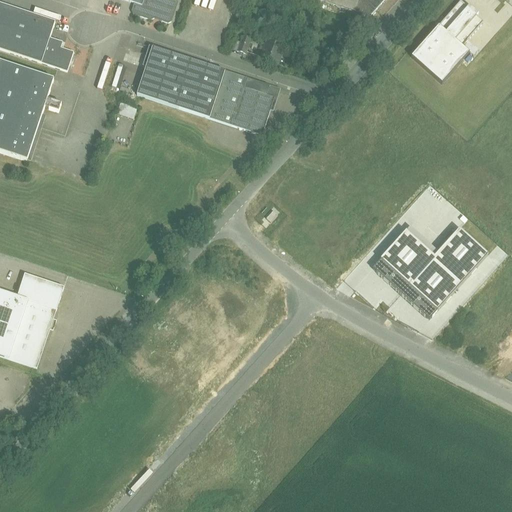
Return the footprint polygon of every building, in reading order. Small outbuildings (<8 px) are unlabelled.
[(121,0),(135,4),(132,12),(134,15),(151,21),(155,19),(155,18),(162,21),(162,22),(169,24),(172,23),(178,4),(177,1),(174,0),(121,0)] [(317,0),(318,0),(316,0),(306,0),(306,3),(353,19),(365,23),(386,0),(317,0)] [(461,2),(411,59),(442,86),(469,55),(462,48),(484,23),(477,17),(478,15),(469,7),(468,8),(461,2)] [(55,24),(0,5),(0,51),(41,65),(50,40),(55,24)] [(287,40),(276,37),(275,43),(285,46),(287,40)] [(252,41),(243,38),(238,53),(247,56),(252,41)] [(63,44),(50,40),(41,65),(67,73),(73,54),(61,50),(63,44)] [(275,43),(269,41),(263,60),(279,65),(285,46),(275,43)] [(191,61),(153,49),(137,97),(175,109),(191,61)] [(225,73),(191,61),(175,109),(210,120),(225,73)] [(54,82),(0,64),(0,154),(27,163),(45,110),(59,114),(62,106),(48,101),(54,82)] [(271,87),(225,73),(210,120),(263,137),(275,99),(268,97),(271,87)] [(118,105),(116,116),(134,120),(136,109),(118,105)] [(273,213),(266,220),(271,224),(278,217),(273,213)] [(408,230),(381,259),(438,310),(490,253),(461,227),(435,255),(408,230)] [(64,289),(25,276),(18,299),(0,351),(0,357),(37,370),(64,289)] [(0,351),(18,299),(0,292),(0,351)]
